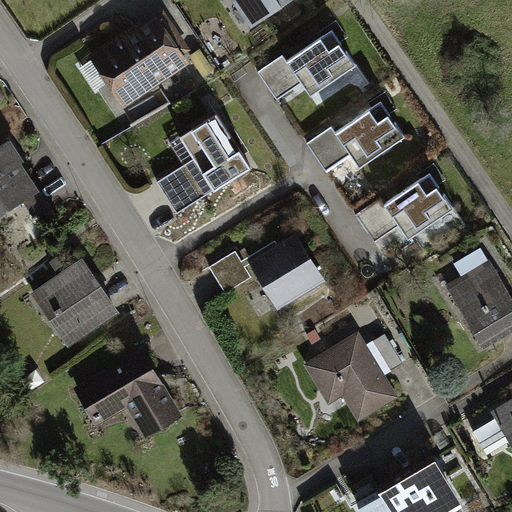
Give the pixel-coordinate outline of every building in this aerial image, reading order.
[(237,0),(254,24),(290,0),(237,0)] [(163,7),(141,23),(139,20),(91,54),(128,107),(179,71),(172,62),(192,48),(163,7)] [(284,55),(259,72),(277,99),(303,82),(312,95),(358,64),(334,29),(288,60),(284,55)] [(329,128),(305,144),(324,173),(346,159),(356,174),(407,141),(380,101),(332,133),(329,128)] [(219,113),(175,140),(189,162),(159,181),(179,212),(253,165),(219,113)] [(10,133),(0,140),(0,216),(27,196),(40,214),(53,204),(22,161),(27,157),(10,133)] [(377,198),(354,213),(372,241),(396,226),(407,244),(456,212),(429,171),(380,203),(377,198)] [(231,249),(206,264),(222,289),(248,274),(242,264),(247,261),(276,308),(323,280),(293,230),(274,242),(271,237),(237,258),(231,249)] [(121,309),(86,257),(37,289),(72,341),(121,309)] [(511,331),(511,291),(493,260),(451,285),(487,346),(511,331)] [(361,331),(309,363),(333,402),(347,394),(362,419),(400,396),(361,331)] [(182,414),(143,346),(74,384),(96,423),(128,405),(145,435),(182,414)] [(511,399),(495,410),(511,439),(511,399)] [(354,506),(357,511),(453,511),(466,505),(434,452),(381,484),(383,488),(354,506)]
